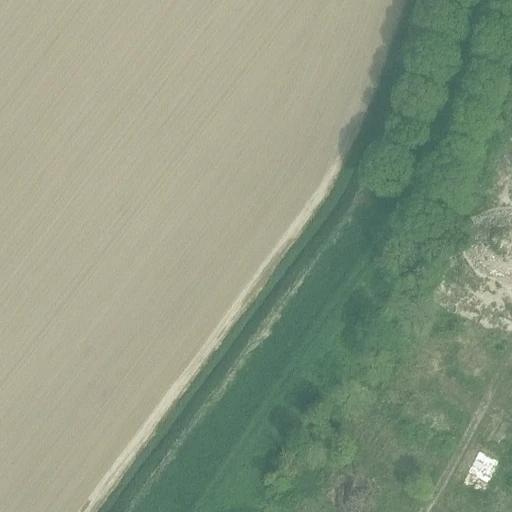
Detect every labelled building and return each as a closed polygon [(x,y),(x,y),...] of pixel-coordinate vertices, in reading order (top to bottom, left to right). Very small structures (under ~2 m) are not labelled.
[(490,359),(501,338),(488,332),(478,353),(490,359)] [(422,372),(433,377),(437,369),(451,375),(460,357),(435,344),(422,372)] [(466,410),(467,399),(445,398),(444,408),(466,410)] [(331,478),(355,452),(344,442),(320,468),(331,478)] [(508,476),(511,463),(511,449),(492,443),(484,468),(508,476)] [(386,502),(402,511),(408,511),(425,486),(404,472),(386,502)] [(305,511),(322,511),(328,506),(316,495),(303,509),(305,511)]
